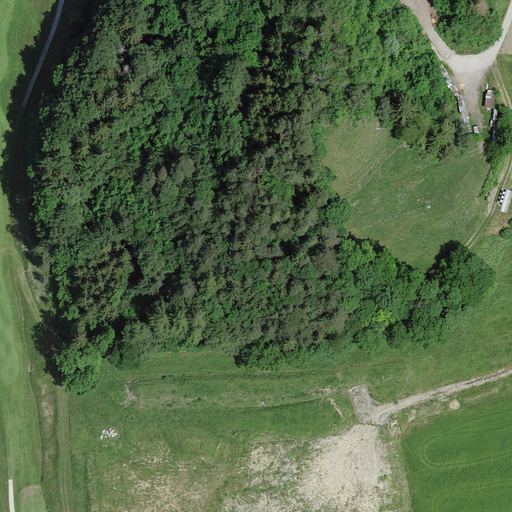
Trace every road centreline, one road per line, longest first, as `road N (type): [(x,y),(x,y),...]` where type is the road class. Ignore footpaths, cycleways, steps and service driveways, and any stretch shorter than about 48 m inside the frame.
road 1 (track): [(511,150),(489,219),(442,273),(414,291),(261,339),(112,353),(71,368),(55,355),(24,280),(7,213),(22,109),(62,0)]
road 2 (track): [(65,365),(68,511)]
